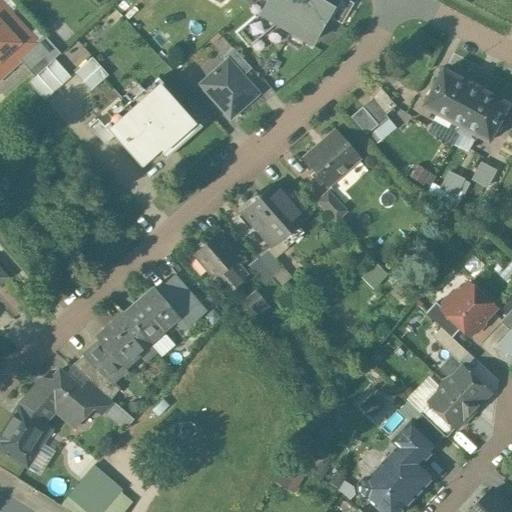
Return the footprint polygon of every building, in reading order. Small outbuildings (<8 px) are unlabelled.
[(331,7),(318,0),(268,0),(267,2),(260,14),(255,18),(254,17),(236,32),(247,46),(276,22),(290,31),(304,39),(310,42),(320,25),(321,26),(324,20),(323,20),(331,7)] [(34,43),(0,5),(0,74),(18,59),(35,43),(34,43)] [(60,53),(43,35),(34,43),(35,43),(36,42),(52,60),(60,53)] [(72,70),(91,53),(78,39),(60,57),(72,70)] [(35,43),(18,59),(34,76),(48,63),(52,60),(36,42),(35,43)] [(251,68),(232,48),(222,56),(226,61),(227,60),(242,77),(251,68)] [(90,89),(109,72),(93,54),(73,71),(90,89)] [(226,61),(215,72),(214,71),(212,72),(213,73),(200,84),(230,117),(256,93),(242,77),(227,60),(226,61)] [(511,102),(445,69),(426,106),(491,140),(511,102)] [(84,88),(71,74),(44,101),(57,114),(84,88)] [(159,81),(107,126),(149,174),(201,129),(159,81)] [(395,105),(380,86),(369,95),(371,97),(384,113),(395,105)] [(384,113),(371,97),(362,104),(376,122),(385,115),(384,113)] [(376,122),(362,104),(349,115),(365,133),(377,124),(376,122)] [(335,129),(303,157),(328,185),(360,157),(335,129)] [(490,185),(498,167),(481,159),(473,177),(490,185)] [(439,189),(459,201),(471,180),(451,168),(439,189)] [(257,197),(287,232),(303,218),(273,183),(257,197)] [(343,211),(327,194),(318,203),(333,220),(343,211)] [(287,232),(257,197),(241,212),(271,246),(287,232)] [(215,234),(202,245),(200,243),(192,250),(194,252),(191,254),(225,294),(238,282),(225,268),(236,259),(215,234)] [(282,266),(266,248),(255,258),(271,275),(282,266)] [(271,275),(255,258),(246,266),(262,283),(271,275)] [(497,308),(470,283),(463,290),(456,291),(451,296),(451,302),(444,310),(462,327),(471,335),(497,308)] [(175,317),(152,291),(137,304),(137,303),(135,304),(136,305),(124,315),(146,343),(175,317)] [(462,327),(444,310),(436,302),(427,313),(442,328),(453,338),(462,327)] [(511,309),(501,321),(511,331),(511,329),(511,309)] [(124,315),(95,341),(98,344),(112,361),(120,370),(122,369),(135,357),(133,354),(146,343),(124,315)] [(453,338),(442,328),(433,337),(460,362),(468,352),(453,338)] [(511,329),(511,331),(498,344),(508,354),(510,351),(511,352),(511,329)] [(112,361),(98,344),(82,358),(97,374),(112,361)] [(110,384),(97,374),(82,358),(70,368),(87,383),(109,403),(118,391),(110,384)] [(112,361),(97,374),(110,384),(124,372),(122,369),(120,370),(112,361)] [(492,392),(464,365),(446,384),(475,411),(492,392)] [(79,392),(58,373),(37,396),(34,393),(20,410),(43,425),(53,413),(72,430),(73,428),(70,426),(90,405),(99,413),(97,414),(98,415),(109,403),(87,383),(79,392)] [(475,411),(446,384),(428,402),(429,404),(456,428),(457,429),(475,411)] [(128,425),(135,413),(112,400),(105,412),(128,425)] [(456,428),(429,404),(421,412),(447,437),(456,428)] [(19,412),(7,430),(3,428),(0,433),(0,454),(23,470),(34,453),(30,451),(32,447),(29,445),(43,425),(20,410),(17,408),(16,410),(19,412)] [(436,446),(412,424),(396,441),(402,447),(419,463),(436,446)] [(402,447),(370,480),(366,480),(362,485),(362,491),(366,496),(370,496),(387,511),(397,511),(432,476),(419,463),(402,447)] [(121,489),(102,473),(87,491),(89,493),(106,507),(121,489)] [(511,511),(511,507),(493,490),(472,511),(511,511)]
